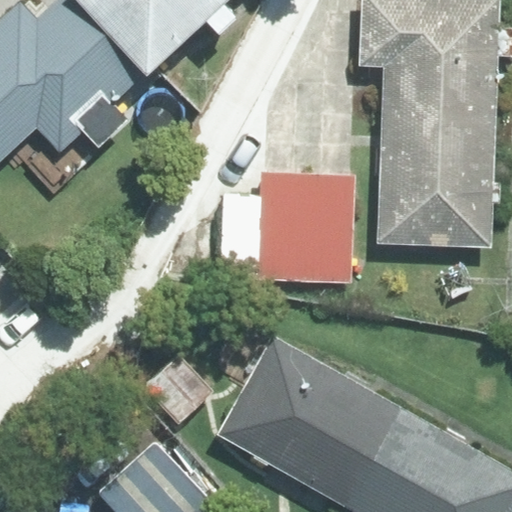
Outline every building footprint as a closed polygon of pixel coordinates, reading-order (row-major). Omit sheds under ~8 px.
[(0,160),(13,148),(55,192),(129,121),(114,105),(150,71),(81,0),(59,0),(38,20),(21,2),(0,21),(0,160)] [(81,0),(150,71),(221,0),(81,0)] [(499,0),(363,0),(361,65),(385,66),(382,125),(495,129),(499,0)] [(495,129),(382,125),(378,241),(490,246),(495,129)] [(356,177),(263,174),(263,196),(225,195),(222,279),(352,284),(356,177)] [(344,504),(399,407),(272,337),(218,434),(344,504)] [(177,350),(145,381),(182,420),(214,390),(177,350)] [(511,511),(511,470),(399,407),(344,504),(357,511),(511,511)] [(155,442),(101,491),(119,511),(214,511),(217,510),(155,442)]
